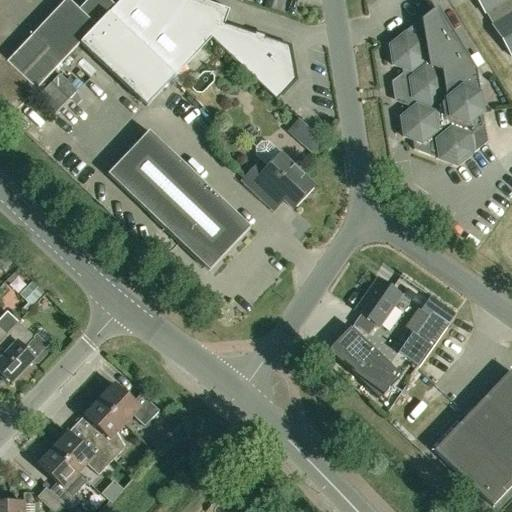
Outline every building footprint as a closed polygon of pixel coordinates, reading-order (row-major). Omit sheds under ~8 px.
[(0,56),(0,112),(8,120),(79,44),(115,7),(108,0),(88,0),(78,10),(67,0),(66,0),(6,63),(0,56)] [(121,0),(115,7),(79,44),(146,107),(211,39),(276,101),(295,80),(289,47),(224,25),(229,10),(200,0),(121,0)] [(511,58),(511,57),(511,0),(475,0),(485,14),(486,14),(493,26),(492,26),(511,58)] [(437,8),(389,46),(392,66),(401,69),(402,76),(398,80),(399,84),(396,86),(397,98),(401,99),(402,103),(407,105),(408,112),(400,118),(403,138),(412,141),(413,150),(457,167),(487,143),(482,115),(475,71),(437,8)] [(75,92),(57,76),(49,84),(67,100),(75,92)] [(42,93),(59,109),(67,100),(49,84),(42,93)] [(34,101),(52,117),(59,109),(42,93),(34,101)] [(148,132),(107,175),(209,272),(250,228),(148,132)] [(289,164),(280,156),(281,155),(268,142),(261,142),(255,148),(255,155),(269,168),(264,173),(256,166),(245,179),(242,181),(266,203),(276,193),(291,208),(312,186),(294,169),(289,164)] [(292,161),(289,164),(294,169),(297,165),(292,161)] [(400,296),(378,280),(356,312),(361,315),(354,325),(368,336),(375,325),(378,327),(400,296)] [(45,295),(34,284),(22,296),(33,307),(45,295)] [(9,315),(0,324),(0,342),(7,335),(18,323),(9,315)] [(35,337),(34,339),(18,323),(7,335),(0,342),(0,345),(7,352),(0,359),(0,373),(11,384),(32,362),(34,364),(38,364),(46,356),(46,352),(44,350),(46,348),(35,337)] [(401,377),(350,328),(328,351),(379,400),(401,377)] [(418,369),(433,348),(411,333),(397,354),(418,369)] [(511,374),(509,372),(434,452),(492,507),(511,486),(511,374)] [(144,428),(151,421),(159,412),(141,395),(133,403),(113,385),(98,401),(125,425),(133,417),(144,428)] [(116,434),(125,425),(98,401),(84,416),(103,434),(94,443),(113,461),(121,452),(121,451),(124,448),(116,434)] [(172,427),(172,434),(172,435),(180,427),(176,423),(172,427)] [(180,427),(173,435),(176,439),(178,437),(184,431),(180,427)] [(113,461),(94,443),(86,452),(67,434),(52,449),(78,474),(87,465),(98,476),(113,461)] [(75,500),(72,498),(87,482),(78,474),(52,449),(51,450),(48,448),(45,448),(36,457),(36,461),(39,463),(37,465),(56,483),(48,492),(64,506),(66,509),(75,500)] [(58,511),(64,506),(48,492),(46,489),(37,498),(51,511),(58,511)]
